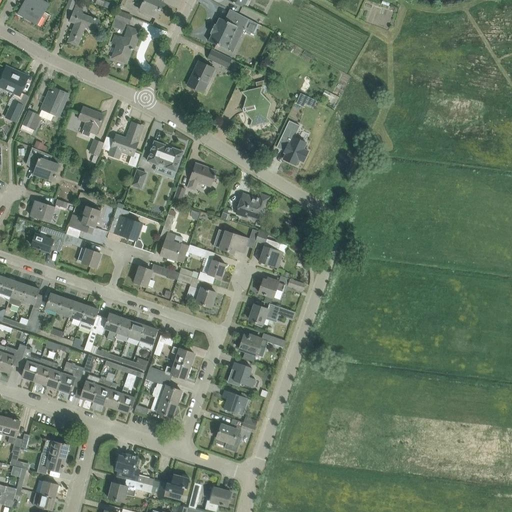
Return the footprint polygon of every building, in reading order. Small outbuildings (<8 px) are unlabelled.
[(42,0),(25,0),(23,6),(18,15),(37,26),(43,16),(42,16),(49,4),(42,0)] [(75,0),(68,0),(66,8),(72,10),(75,0)] [(156,0),(136,0),(143,3),(140,10),(157,18),(164,3),(156,0)] [(76,5),(73,12),(69,22),(75,24),(68,43),(78,47),(86,26),(95,30),(95,31),(95,32),(100,21),(81,14),(83,8),(76,5)] [(212,34),(209,42),(227,50),(238,27),(254,35),(259,25),(230,10),(225,20),(220,18),(216,25),(214,25),(210,33),(212,34)] [(129,24),(132,17),(119,12),(116,19),(123,21),(127,23),(129,24)] [(123,21),(116,19),(113,27),(123,31),(127,23),(123,21)] [(117,45),(116,49),(112,58),(126,63),(131,50),(133,51),(133,49),(132,49),(133,45),(135,46),(140,32),(129,28),(125,39),(115,36),(113,43),(117,45)] [(208,58),(217,63),(227,67),(231,60),(212,51),(208,58)] [(203,93),(214,69),(199,62),(188,85),(203,93)] [(6,67),(0,81),(0,86),(20,95),(28,77),(20,73),(19,76),(6,70),(7,67),(6,67)] [(47,98),(39,116),(51,121),(53,115),(58,117),(64,105),(61,104),(66,94),(68,95),(68,94),(54,88),(49,99),(47,98)] [(244,108),(242,108),(243,113),(245,112),(253,120),(265,117),(269,104),(260,95),(247,98),(244,108)] [(301,95),(297,104),(304,108),(308,98),(301,95)] [(332,97),(329,102),(336,105),(339,98),(333,95),(332,97)] [(23,106),(14,102),(7,118),(16,122),(23,106)] [(83,107),(80,117),(78,119),(87,122),(82,135),(90,137),(91,133),(96,135),(99,127),(104,115),(83,107)] [(29,128),(36,114),(29,111),(23,125),(20,130),(32,135),(34,130),(29,128)] [(289,121),(280,141),(288,145),(284,153),(286,154),(284,159),(296,165),(299,160),(303,162),(308,152),(303,149),(306,143),(295,138),(300,126),(289,121)] [(107,137),(103,146),(102,149),(110,152),(109,155),(119,159),(121,153),(131,157),(128,165),(135,168),(140,155),(135,153),(138,144),(137,143),(143,127),(133,123),(127,139),(116,136),(114,141),(107,138),(107,137)] [(95,140),(90,153),(99,156),(104,143),(95,140)] [(147,161),(177,172),(184,152),(154,141),(147,161)] [(52,156),(32,147),(27,163),(34,171),(33,174),(54,181),(60,165),(50,162),(52,156)] [(196,164),(191,180),(188,188),(196,191),(199,182),(210,187),(214,176),(216,177),(216,175),(215,175),(216,171),(208,168),(196,164)] [(137,169),(131,185),(142,189),(147,173),(137,169)] [(94,173),(87,171),(84,179),(91,181),(94,173)] [(178,187),(172,202),(181,205),(186,190),(178,187)] [(240,204),(237,214),(248,218),(250,212),(260,215),(262,208),(266,209),(270,198),(260,194),(259,198),(257,198),(256,200),(252,199),(253,197),(243,194),(240,204)] [(56,205),(67,209),(68,203),(58,200),(56,205)] [(51,223),(55,208),(35,201),(31,216),(51,223)] [(91,235),(94,228),(95,228),(101,211),(87,206),(83,218),(73,215),(69,227),(68,227),(66,234),(74,237),(76,229),(91,235)] [(122,209),(118,208),(116,213),(121,215),(122,214),(128,217),(130,212),(122,209)] [(225,209),(221,218),(230,221),(232,217),(230,216),(231,214),(229,213),(230,211),(225,209)] [(175,214),(170,212),(164,229),(169,231),(175,214)] [(121,217),(118,224),(115,233),(137,241),(142,224),(121,217)] [(47,227),(43,237),(36,234),(32,246),(50,252),(50,249),(60,253),(64,242),(66,234),(47,227)] [(250,240),(219,229),(213,246),(220,249),(234,254),(236,248),(239,249),(239,251),(245,253),(250,240)] [(259,232),(256,241),(265,244),(259,262),(278,269),(283,252),(279,251),(281,244),(267,239),(268,235),(259,232)] [(163,247),(160,257),(161,255),(175,260),(175,262),(175,261),(183,264),(187,252),(190,245),(189,245),(188,247),(181,245),(183,238),(176,236),(168,233),(166,239),(163,247)] [(66,234),(64,242),(80,247),(83,240),(74,237),(66,234)] [(138,239),(134,244),(139,248),(143,244),(138,239)] [(190,245),(187,252),(191,253),(204,258),(204,257),(207,251),(202,249),(190,245)] [(79,255),(84,257),(82,263),(97,268),(101,255),(82,248),(79,255)] [(200,274),(198,279),(213,285),(216,278),(221,279),(226,264),(213,260),(204,257),(204,258),(202,265),(210,268),(208,275),(200,272),(200,274)] [(154,264),(151,270),(153,271),(178,280),(180,273),(154,264)] [(140,266),(134,283),(147,287),(153,271),(151,270),(140,266)] [(181,269),(180,273),(188,276),(193,278),(198,279),(200,274),(194,272),(193,273),(185,270),(181,269)] [(180,273),(178,280),(191,284),(193,278),(188,276),(180,273)] [(11,297),(16,281),(4,277),(0,289),(0,296),(3,297),(9,302),(11,297)] [(264,280),(259,293),(267,295),(265,302),(270,303),(271,304),(273,298),(276,290),(283,292),(285,284),(268,278),(267,281),(264,280)] [(288,286),(303,291),(305,284),(290,279),(288,286)] [(16,281),(11,297),(9,302),(8,303),(20,307),(22,301),(28,285),(16,281)] [(28,285),(22,301),(34,305),(40,289),(28,285)] [(201,290),(196,288),(190,286),(186,300),(211,308),(216,293),(201,288),(201,290)] [(164,297),(170,299),(172,293),(167,290),(164,297)] [(62,297),(51,293),(46,309),(57,313),(62,297)] [(62,297),(57,313),(70,317),(75,301),(62,297)] [(75,301),(70,317),(81,321),(87,306),(75,301)] [(255,305),(250,320),(255,322),(255,323),(256,323),(256,325),(262,327),(265,318),(277,322),(279,315),(293,320),(295,313),(280,307),(271,304),(270,303),(268,309),(255,305)] [(87,306),(81,321),(80,325),(92,329),(99,310),(87,306)] [(15,321),(14,326),(32,332),(39,312),(40,309),(34,307),(27,326),(15,321)] [(39,312),(32,332),(37,334),(39,329),(44,313),(39,312)] [(110,313),(105,329),(110,331),(107,339),(114,341),(117,333),(122,318),(121,317),(122,315),(116,313),(115,315),(110,313)] [(3,317),(2,322),(14,326),(15,321),(3,317)] [(122,318),(117,333),(128,337),(134,322),(122,318)] [(134,322),(128,337),(140,341),(146,326),(134,322)] [(1,325),(0,326),(0,329),(11,333),(12,329),(1,325)] [(158,330),(146,326),(140,341),(138,346),(152,351),(154,346),(152,345),(158,330)] [(50,333),(49,338),(61,342),(62,337),(64,333),(52,328),(50,333)] [(39,329),(37,334),(49,338),(50,333),(39,329)] [(93,345),(97,333),(91,331),(86,346),(84,350),(90,352),(93,345)] [(161,335),(159,342),(154,354),(160,357),(164,344),(172,346),(174,340),(161,335)] [(240,349),(245,351),(243,358),(254,362),(256,355),(257,355),(260,346),(266,348),(268,341),(250,335),(249,337),(244,335),(240,349)] [(272,336),(270,343),(283,347),(286,341),(272,336)] [(62,337),(61,342),(73,346),(74,342),(62,337)] [(74,342),(73,346),(80,348),(82,341),(75,339),(74,342)] [(46,345),(58,349),(59,345),(47,341),(46,345)] [(18,350),(6,346),(6,347),(4,353),(0,365),(0,369),(4,371),(4,370),(11,372),(10,373),(11,373),(13,366),(19,368),(22,359),(26,346),(20,344),(18,350)] [(59,345),(58,349),(70,353),(72,349),(59,345)] [(108,358),(109,354),(97,350),(98,347),(93,345),(90,352),(96,354),(108,358)] [(39,365),(42,358),(31,355),(33,348),(26,346),(22,359),(28,361),(22,377),(27,379),(28,378),(34,380),(34,381),(39,365)] [(174,347),(172,353),(178,355),(176,362),(190,367),(195,354),(174,347)] [(109,354),(108,358),(120,362),(121,358),(109,354)] [(89,355),(84,371),(91,373),(93,365),(92,365),(95,357),(89,355)] [(39,365),(34,381),(39,383),(39,382),(46,384),(46,385),(54,362),(42,358),(39,365)] [(121,358),(120,362),(131,366),(133,362),(121,358)] [(105,365),(117,369),(118,365),(106,361),(105,365)] [(54,362),(46,385),(51,387),(51,386),(58,388),(57,389),(58,389),(63,373),(56,371),(59,364),(54,362)] [(83,372),(77,371),(71,368),(72,364),(67,362),(63,373),(58,389),(63,391),(63,390),(69,392),(69,393),(70,393),(72,386),(78,388),(83,372)] [(133,362),(131,366),(143,370),(145,366),(133,362)] [(190,367),(176,362),(173,369),(167,366),(165,372),(186,379),(190,367)] [(233,369),(228,382),(240,386),(241,383),(253,387),(256,379),(249,377),(252,368),(235,362),(233,369)] [(118,365),(117,369),(129,373),(130,369),(118,365)] [(150,367),(148,373),(162,378),(164,372),(150,367)] [(128,413),(129,413),(134,398),(127,395),(129,389),(131,390),(135,376),(141,378),(142,373),(130,369),(129,373),(121,394),(122,394),(116,409),(121,411),(122,410),(128,412),(128,413)] [(162,378),(148,373),(146,379),(160,384),(162,378)] [(94,376),(89,375),(81,397),(86,399),(87,398),(93,400),(93,401),(98,386),(100,379),(94,376)] [(98,386),(93,401),(98,403),(98,402),(105,404),(104,405),(105,405),(110,390),(112,382),(106,380),(107,378),(101,376),(100,379),(98,386)] [(110,390),(105,405),(110,407),(110,406),(116,408),(116,409),(122,394),(121,394),(115,391),(117,384),(112,382),(110,390)] [(153,395),(153,396),(156,397),(162,399),(177,405),(182,391),(160,384),(158,389),(155,388),(152,395),(153,395)] [(249,399),(225,391),(223,398),(228,399),(224,409),(236,414),(240,404),(246,407),(249,399)] [(156,397),(153,405),(151,410),(173,418),(177,405),(162,399),(156,397)] [(135,411),(147,415),(149,409),(137,405),(135,411)] [(245,417),(244,423),(256,427),(257,421),(245,417)] [(7,418),(3,434),(10,435),(8,443),(15,444),(13,453),(10,466),(16,467),(17,461),(21,448),(23,440),(16,438),(21,421),(16,420),(17,420),(14,419),(14,420),(7,418)] [(256,427),(244,423),(242,429),(254,433),(256,427)] [(241,431),(222,424),(217,438),(227,442),(225,448),(236,452),(241,437),(239,437),(241,431)] [(23,440),(21,448),(27,449),(30,435),(25,434),(23,440)] [(46,440),(45,446),(52,448),(50,455),(66,459),(69,446),(66,445),(66,444),(64,443),(64,444),(46,440)] [(126,457),(120,456),(116,470),(119,471),(117,477),(127,479),(138,482),(140,475),(141,470),(135,468),(138,457),(133,456),(132,459),(128,458),(128,455),(127,454),(126,457)] [(66,459),(50,455),(48,462),(41,460),(39,466),(52,470),(62,472),(63,468),(64,469),(65,466),(64,466),(66,459)] [(17,461),(16,467),(22,469),(26,470),(29,470),(30,464),(17,461)] [(22,469),(17,488),(22,489),(26,470),(22,469)] [(160,481),(158,491),(157,494),(168,497),(170,491),(183,495),(184,488),(187,488),(190,478),(174,474),(171,484),(167,483),(160,481)] [(145,477),(143,483),(153,486),(155,479),(147,477),(145,477)] [(109,498),(118,501),(124,502),(126,494),(134,496),(136,489),(151,493),(153,486),(143,483),(138,482),(127,479),(125,486),(113,483),(109,498)] [(44,481),(41,494),(56,498),(59,485),(44,481)] [(13,506),(15,495),(17,490),(17,489),(6,486),(4,494),(7,495),(4,503),(13,506)] [(212,487),(211,494),(213,494),(211,502),(207,501),(205,509),(216,511),(219,504),(222,505),(221,505),(224,506),(224,505),(228,506),(228,504),(229,504),(231,499),(230,499),(231,492),(219,489),(212,487)] [(193,492),(189,508),(196,510),(200,494),(193,492)] [(56,498),(41,494),(36,493),(33,505),(53,510),(56,498)]
